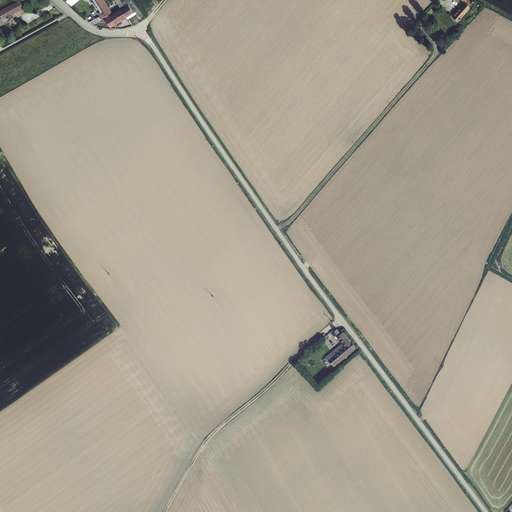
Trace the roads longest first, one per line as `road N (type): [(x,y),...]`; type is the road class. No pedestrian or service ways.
road 1 (unclassified): [(138,34),(485,511)]
road 2 (track): [(164,511),(205,441),(340,318)]
road 3 (track): [(276,229),(432,58)]
